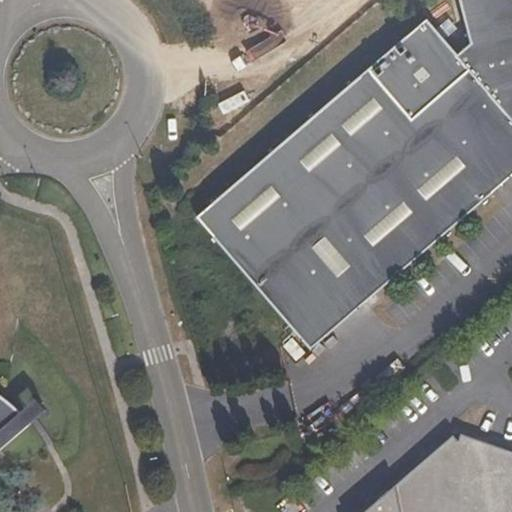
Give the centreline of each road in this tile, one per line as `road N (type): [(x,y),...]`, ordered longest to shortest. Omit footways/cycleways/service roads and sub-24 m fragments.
road 1 (residential): [(197,511),(100,159)]
road 2 (residential): [(100,159),(139,124),(150,73),(131,25),(92,0)]
